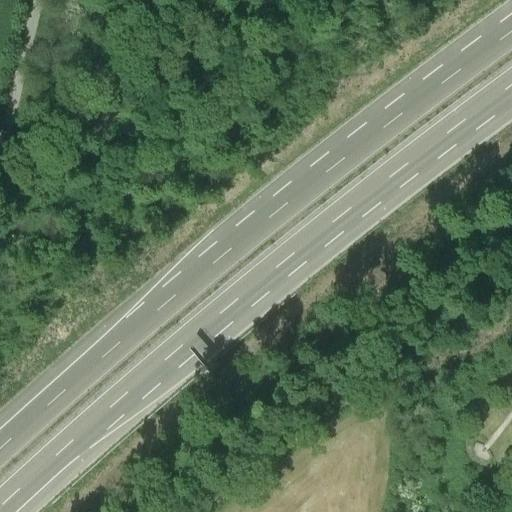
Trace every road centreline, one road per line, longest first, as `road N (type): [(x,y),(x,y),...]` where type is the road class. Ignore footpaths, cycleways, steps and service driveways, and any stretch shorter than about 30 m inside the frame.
road 1 (motorway): [(0,506),(333,219),(511,85)]
road 2 (motorway): [(511,32),(180,289),(0,452)]
road 3 (track): [(0,146),(38,0)]
